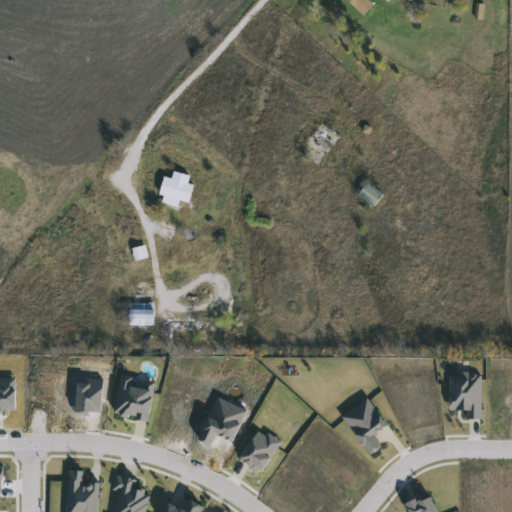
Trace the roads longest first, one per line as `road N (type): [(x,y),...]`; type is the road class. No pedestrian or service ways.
road 1 (residential): [(258,511),(197,471),(139,451),(0,442)]
road 2 (residential): [(260,0),(145,126),(133,148),(129,198)]
road 3 (residential): [(362,511),(421,454),(511,449)]
